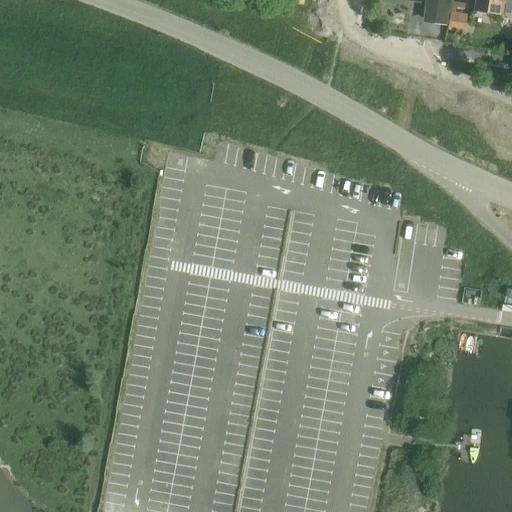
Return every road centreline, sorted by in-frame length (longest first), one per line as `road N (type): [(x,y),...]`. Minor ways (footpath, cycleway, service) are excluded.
road 1 (unclassified): [(441,165),(325,97),(107,0)]
road 2 (residential): [(511,100),(359,35),(350,0)]
